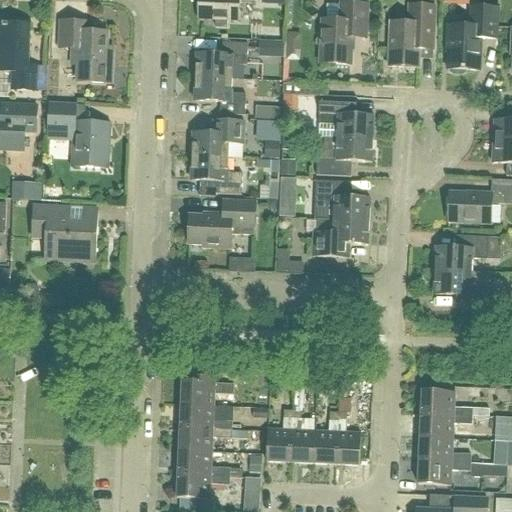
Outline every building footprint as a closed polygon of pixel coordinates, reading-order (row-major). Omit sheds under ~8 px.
[(252,0),(199,0),(198,22),(216,23),(216,30),(226,30),(227,23),(239,24),(240,4),(252,4),(252,0)] [(366,40),(368,6),(341,4),(340,22),(322,21),(320,65),(350,67),(352,39),(366,40)] [(433,52),(434,38),(436,8),(410,7),(409,25),(391,24),(389,69),(419,70),(420,51),(433,52)] [(497,42),(498,10),(470,9),(470,29),(448,28),(447,46),(448,46),(447,72),(450,72),(450,74),(453,77),(462,77),(466,75),(466,72),(479,73),(481,41),(497,42)] [(90,25),(74,24),(61,23),(60,50),(73,50),(72,67),(78,67),(77,84),(111,86),(113,62),(107,61),(108,34),(90,33),(90,25)] [(38,93),(39,67),(28,66),(30,27),(3,26),(3,28),(0,27),(0,45),(0,46),(0,56),(0,73),(13,74),(12,92),(38,93)] [(287,34),(286,61),(300,62),(301,35),(287,34)] [(196,80),(232,81),(233,67),(247,68),(248,45),(223,44),(222,57),(197,56),(196,80)] [(268,66),(267,83),(282,83),(283,67),(268,66)] [(232,81),(196,80),(195,103),(220,105),(220,117),(245,118),(246,96),(232,95),(232,81)] [(283,96),(320,98),(325,98),(325,87),(283,85),(283,96)] [(338,127),(337,140),(373,141),(375,118),(347,116),(348,101),(357,101),(357,100),(325,98),(320,98),(319,126),(338,127)] [(50,106),(49,123),(56,123),(55,135),(69,136),(70,140),(75,141),(73,169),(107,171),(110,125),(66,123),(67,107),(50,106)] [(37,135),(38,108),(2,107),(2,121),(0,120),(0,151),(24,153),(25,134),(37,135)] [(493,143),(511,143),(511,122),(494,122),(493,143)] [(193,159),(229,160),(229,146),(244,147),(245,125),(220,123),(219,136),(194,135),(193,159)] [(372,165),(373,141),(337,140),(324,139),(324,151),(318,151),(316,178),(351,179),(351,178),(345,178),(345,164),(372,165)] [(511,143),(493,143),(492,165),(511,165),(511,143)] [(229,160),(193,159),(191,182),(217,183),(216,196),(242,197),(243,175),(228,174),(229,160)] [(279,163),(257,162),(256,174),(268,175),(267,188),(278,188),(279,163)] [(511,206),(511,182),(492,181),(491,195),(450,194),(449,224),(491,226),(492,205),(511,206)] [(317,221),(333,222),(370,224),(371,200),(344,198),(344,184),(316,182),(315,209),(314,221),(317,221)] [(231,251),(232,237),(255,238),(256,204),(224,202),(224,218),(190,217),(188,247),(204,248),(204,250),(231,251)] [(95,260),(97,224),(96,224),(96,225),(60,224),(61,210),(62,210),(62,209),(33,208),(32,240),(46,241),(45,264),(68,265),(69,259),(95,260)] [(368,247),(370,224),(333,222),(317,221),(316,234),(314,233),(313,259),(341,260),(349,261),(349,259),(350,246),(368,247)] [(501,239),(489,238),(463,237),(463,250),(437,249),(436,273),(472,274),(473,260),(488,261),(488,251),(501,252),(501,239)] [(487,275),(472,274),(436,273),(435,297),(461,298),(460,311),(485,312),(487,275)] [(181,407),(214,408),(215,396),(234,397),(234,386),(215,385),(215,378),(196,378),(196,383),(182,383),(181,407)] [(422,392),(421,416),(473,418),(473,419),(489,419),(489,410),(454,409),(455,393),(422,392)] [(214,423),(214,408),(181,407),(180,430),(232,432),(233,423),(214,423)] [(283,431),(268,431),(267,464),(290,465),(293,413),(284,412),(283,431)] [(293,413),(290,465),(313,466),(315,433),(301,432),(301,413),(293,413)] [(315,433),(313,466),(336,467),(339,415),(330,414),(329,433),(315,433)] [(339,415),(336,467),(360,468),(361,435),(346,434),(347,415),(339,415)] [(473,427),(473,419),(473,418),(421,416),(420,439),(453,441),(454,426),(473,427)] [(232,432),(180,430),(179,453),(212,455),(213,440),(232,441),(232,432)] [(452,455),(453,441),(420,439),(419,462),(471,465),(472,456),(452,455)] [(211,469),(212,455),(179,453),(178,476),(230,479),(230,470),(211,469)] [(509,466),(510,456),(491,455),(491,465),(509,466)] [(471,473),(471,465),(419,462),(418,487),(451,488),(452,473),(471,473)] [(230,487),(230,479),(178,476),(177,501),(210,502),(211,487),(230,487)] [(431,497),(429,511),(426,511),(417,511),(487,511),(488,501),(456,499),(456,498),(431,497)]
